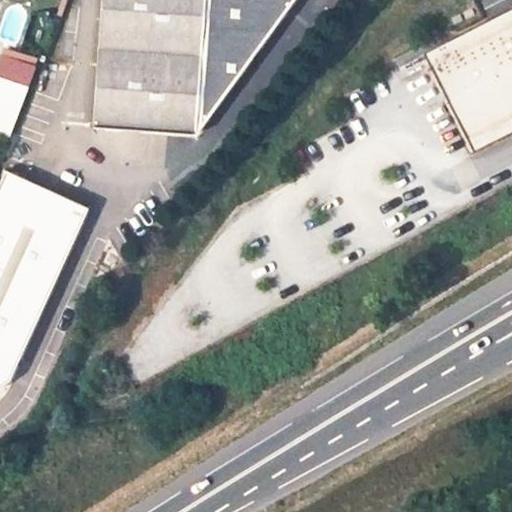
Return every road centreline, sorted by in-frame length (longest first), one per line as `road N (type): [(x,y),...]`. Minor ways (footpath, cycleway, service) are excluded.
road 1 (trunk): [(182,511),(485,327)]
road 2 (unknown): [(128,150),(104,229),(29,401),(0,432)]
road 3 (unknown): [(128,150),(168,152),(218,126),(252,98),(326,0)]
road 4 (unknown): [(95,0),(81,109),(92,131),(128,150)]
